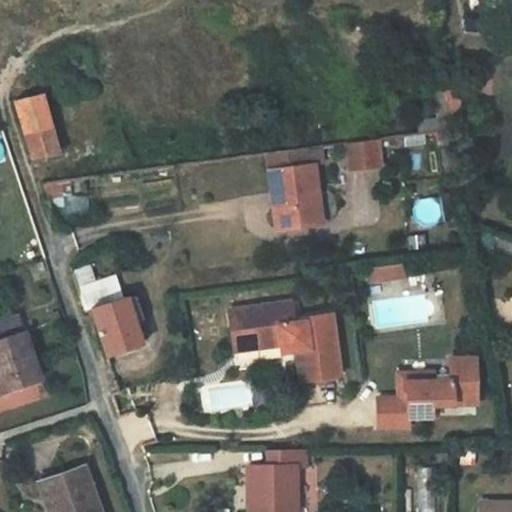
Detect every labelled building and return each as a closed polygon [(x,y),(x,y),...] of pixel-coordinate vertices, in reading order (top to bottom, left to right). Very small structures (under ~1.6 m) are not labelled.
[(446,104),(444,91),(433,93),(436,115),(447,114),(446,104)] [(40,94),(14,101),(33,158),(59,151),(40,94)] [(446,104),(447,114),(448,117),(461,115),(459,102),(446,104)] [(420,132),(444,128),(443,119),(418,122),(420,132)] [(452,142),(449,128),(436,130),(439,144),(452,142)] [(310,146),(317,145),(337,143),(336,129),(309,133),(310,146)] [(382,164),(377,137),(346,142),(349,169),(382,164)] [(308,164),(313,164),(320,163),(317,145),(310,146),(306,147),(308,164)] [(306,147),(298,148),(265,152),(271,201),(275,200),(276,207),(272,207),(275,229),(321,222),(313,164),(308,164),(306,147)] [(458,172),(453,147),(439,150),(444,174),(458,172)] [(61,183),(55,184),(57,196),(64,195),(61,183)] [(55,184),(42,185),(46,198),(57,196),(55,184)] [(57,196),(46,198),(49,206),(59,205),(57,196)] [(511,254),(511,244),(498,240),(494,249),(511,254)] [(7,261),(15,259),(11,246),(3,248),(7,261)] [(89,265),(70,272),(75,288),(94,282),(89,265)] [(400,266),(368,270),(370,285),(403,281),(400,266)] [(94,282),(75,288),(81,306),(83,312),(91,309),(90,307),(121,298),(114,275),(94,282)] [(127,296),(121,298),(90,307),(91,309),(105,355),(142,343),(134,323),(143,320),(136,296),(128,298),(127,296)] [(232,331),(234,350),(280,344),(296,347),(300,379),(338,374),(331,314),(304,318),(304,322),(293,323),(291,318),(289,302),(254,307),(255,312),(241,314),(243,329),(232,331)] [(241,314),(240,308),(229,310),(232,331),(243,329),(241,314)] [(56,324),(63,322),(59,311),(53,314),(56,324)] [(0,388),(1,392),(40,378),(17,312),(0,318),(0,388)] [(377,398),(378,427),(408,426),(407,416),(436,416),(435,404),(475,403),(474,357),(449,358),(450,380),(433,381),(433,372),(402,373),(403,391),(406,391),(406,397),(377,398)] [(305,465),(305,449),(268,450),(267,465),(248,465),(247,511),(295,511),(295,465),(305,465)] [(49,511),(99,511),(84,467),(39,483),(49,511)] [(511,511),(511,501),(478,502),(478,511),(511,511)]
